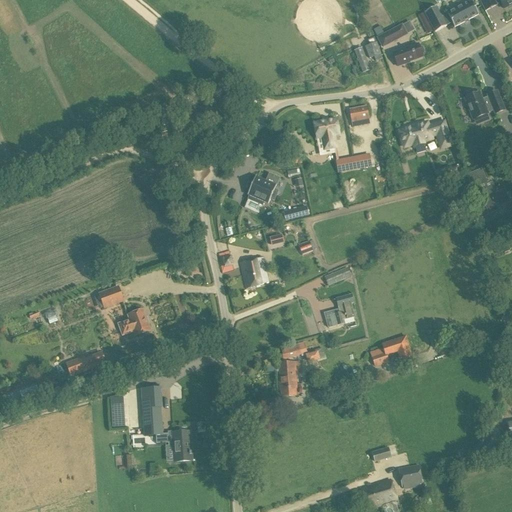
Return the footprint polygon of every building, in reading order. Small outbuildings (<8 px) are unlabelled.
[(511,0),(479,0),(485,11),(497,5),(501,3),(504,9),(511,4),(511,0)] [(436,7),(425,13),(435,33),(447,26),(446,24),(451,21),(454,28),(479,15),(471,1),(447,14),(449,17),(444,20),(436,7)] [(402,25),(383,35),(389,45),(407,35),(402,25)] [(379,41),(366,46),(370,58),(383,53),(379,41)] [(407,47),(392,52),(397,65),(402,63),(407,61),(407,62),(409,61),(409,60),(422,56),(418,43),(410,46),(411,47),(407,48),(407,47)] [(345,53),(357,50),(355,44),(343,48),(345,53)] [(364,47),(356,50),(364,72),(372,69),(364,47)] [(336,69),(344,66),(340,55),(332,58),(336,69)] [(389,65),(381,66),(382,73),(390,72),(389,65)] [(480,93),(465,99),(473,120),(488,114),(494,111),(495,114),(504,110),(497,92),(488,96),(489,99),(483,101),(480,93)] [(366,107),(349,110),(352,123),(368,120),(366,107)] [(336,119),(314,124),(317,140),(322,139),(324,150),(336,148),(334,136),(339,135),(336,119)] [(427,124),(400,132),(405,148),(414,145),(414,147),(424,144),(423,142),(432,140),(431,137),(437,135),(441,149),(451,146),(444,122),(434,125),(434,126),(428,127),(427,124)] [(369,156),(337,162),(339,173),(371,166),(369,156)] [(453,175),(459,173),(459,170),(457,166),(451,168),(453,175)] [(481,169),(467,175),(469,181),(468,182),(471,190),(474,189),(477,198),(480,196),(488,215),(498,211),(497,208),(510,202),(504,189),(499,191),(497,187),(495,188),(492,183),(490,184),(489,181),(487,182),(481,169)] [(301,177),(299,170),(287,172),(289,180),(301,177)] [(256,177),(248,196),(250,196),(248,200),(263,206),(264,203),(268,204),(270,200),(274,201),(278,191),(275,190),(279,179),(269,174),(266,182),(256,177)] [(291,219),(308,215),(307,208),(289,212),(291,219)] [(284,234),(271,237),(273,246),(286,243),(284,234)] [(310,241),(298,245),(302,256),(313,252),(310,241)] [(229,252),(218,255),(222,274),(233,272),(229,252)] [(263,259),(241,264),(246,289),(268,284),(263,259)] [(348,268),(325,277),(329,286),(351,277),(348,268)] [(118,287),(99,293),(104,308),(123,301),(118,287)] [(340,309),(324,314),(328,328),(344,324),(343,320),(354,317),(351,305),(354,304),(351,295),(336,300),(338,307),(339,307),(340,309)] [(129,320),(118,324),(122,335),(133,331),(135,336),(150,331),(143,310),(128,315),(129,320)] [(52,325),(64,322),(61,311),(50,314),(52,325)] [(459,323),(445,327),(447,335),(461,331),(459,323)] [(385,347),(372,351),(377,367),(391,362),(391,356),(400,353),(403,361),(415,358),(408,336),(384,343),(385,347)] [(300,344),(279,349),(282,397),(296,396),(295,371),(301,371),(300,362),(288,363),(287,358),(303,355),(300,344)] [(320,351),(308,355),(311,363),(323,360),(320,351)] [(83,357),(66,363),(70,375),(105,363),(102,355),(85,361),(83,357)] [(12,401),(38,391),(36,385),(9,395),(12,401)] [(161,388),(141,389),(144,437),(163,435),(161,408),(162,408),(161,388)] [(341,395),(334,397),(337,406),(344,404),(341,395)] [(190,433),(171,434),(174,462),(193,461),(190,433)] [(372,453),(375,462),(391,457),(388,449),(372,453)] [(422,483),(418,466),(399,470),(402,487),(422,483)] [(390,479),(361,489),(368,510),(397,500),(390,479)]
